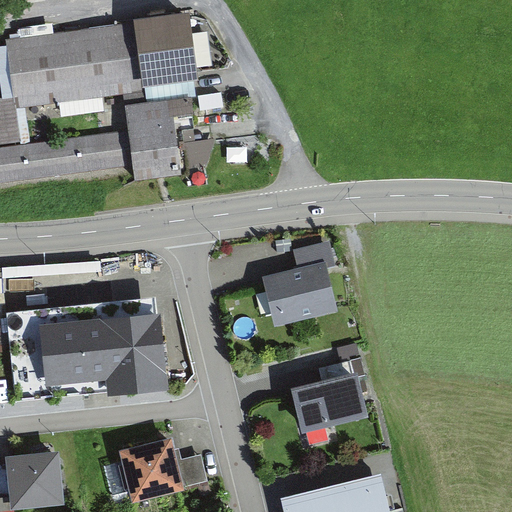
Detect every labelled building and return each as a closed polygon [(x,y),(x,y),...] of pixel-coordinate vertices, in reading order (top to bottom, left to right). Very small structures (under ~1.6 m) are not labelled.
[(195,18),(11,43),(20,111),(205,86),(195,18)] [(179,105),(137,110),(144,172),(186,167),(179,105)] [(0,153),(0,187),(134,169),(130,137),(0,153)] [(296,249),(301,269),(263,279),(275,328),(345,311),(334,266),(338,265),(332,240),(296,249)] [(114,326),(48,332),(52,383),(119,377),(121,397),(180,391),(172,313),(113,318),(114,326)] [(301,393),(309,431),(379,415),(371,377),(301,393)] [(124,455),(137,501),(188,486),(176,441),(124,455)] [(8,457),(13,510),(65,506),(61,453),(8,457)] [(290,502),(291,511),(395,511),(389,480),(290,502)]
